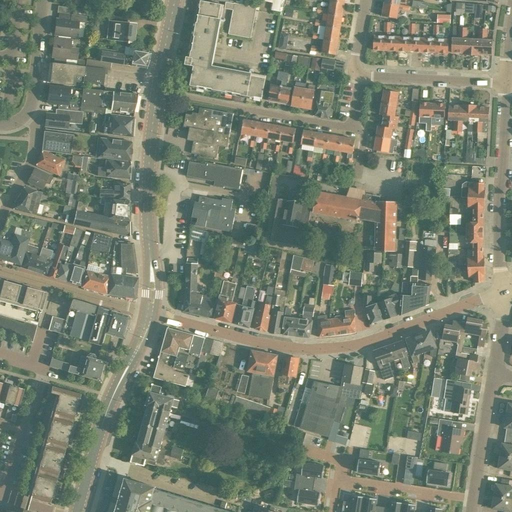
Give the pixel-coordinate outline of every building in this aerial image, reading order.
[(273,3),(272,10),(280,12),(282,0),(265,0),(265,1),(273,3)] [(413,0),(412,7),(422,9),(426,9),(427,3),(423,2),(413,0)] [(221,5),(200,1),(190,58),(187,57),(185,65),(194,67),(190,87),(262,100),(266,79),(209,68),(221,5)] [(225,9),(233,10),(229,34),(251,39),(256,8),(234,3),(234,4),(226,2),(225,9)] [(317,12),(317,13),(342,17),(345,4),(330,2),(329,9),(318,7),(317,8),(313,8),(312,11),(317,12)] [(399,5),(385,3),(382,17),(397,19),(399,8),(399,5)] [(454,15),(460,15),(464,16),(465,3),(456,3),(456,8),(454,8),(454,15)] [(326,27),(340,30),(342,17),(317,13),(328,15),(327,21),(316,20),(315,26),(321,27),(321,26),(326,27)] [(86,16),(70,15),(69,21),(56,20),(54,35),(76,38),(78,23),(85,23),(86,16)] [(450,15),(437,15),(437,24),(450,24),(450,15)] [(103,40),(132,43),(134,25),(105,22),(103,40)] [(452,38),(451,53),(462,54),(463,28),(464,25),(460,25),(459,25),(459,27),(458,27),(458,35),(452,34),(452,38)] [(326,27),(324,40),(338,43),(340,30),(326,27)] [(466,55),(472,56),(472,39),(467,39),(467,28),(463,28),(462,54),(466,54),(466,55)] [(472,39),(472,56),(478,56),(478,55),(482,55),(483,29),(478,29),(478,39),(472,39)] [(487,29),(483,29),(482,55),(492,55),(493,40),(487,40),(487,29)] [(281,33),(279,48),(285,49),(288,34),(281,33)] [(373,50),(387,51),(388,37),(374,36),(373,50)] [(387,51),(399,52),(400,37),(388,37),(387,51)] [(399,52),(411,52),(411,38),(400,37),(399,52)] [(411,52),(423,53),(424,39),(411,38),(411,52)] [(52,57),(76,60),(78,50),(70,49),(71,41),(54,39),(52,57)] [(423,53),(434,54),(435,39),(424,39),(423,53)] [(435,39),(434,54),(448,54),(449,40),(435,39)] [(338,43),(324,40),(323,47),(311,46),(310,51),(336,56),(338,43)] [(131,67),(130,67),(146,69),(150,55),(147,52),(133,50),(132,57),(100,52),(99,62),(131,67)] [(274,59),(285,61),(286,53),(275,51),(274,59)] [(285,66),(297,67),(298,56),(287,55),(285,66)] [(299,56),(298,62),(308,64),(309,57),(299,56)] [(313,57),(311,70),(320,71),(322,59),(313,57)] [(334,71),(336,61),(323,59),(320,74),(326,75),(327,70),(334,71)] [(86,60),(85,67),(86,67),(94,68),(96,61),(86,60)] [(340,60),(338,67),(346,69),(347,62),(340,60)] [(51,63),(49,83),(75,86),(75,82),(84,83),(86,67),(85,67),(51,63)] [(84,83),(103,85),(105,69),(94,68),(86,67),(84,83)] [(273,102),(279,103),(284,72),(279,71),(276,86),(271,85),(268,100),(274,101),(273,102)] [(284,72),(279,103),(283,104),(284,103),(289,104),(292,89),(286,88),(289,73),(284,72)] [(300,107),(301,107),(305,90),(306,84),(296,82),(292,106),(294,106),(294,108),(295,109),(298,110),(300,109),(300,107)] [(305,90),(301,107),(303,108),(303,109),(304,111),(307,111),(309,110),(309,109),(311,109),(315,86),(309,85),(308,91),(305,90)] [(47,103),(67,106),(69,88),(49,86),(47,103)] [(81,100),(79,111),(105,114),(105,109),(111,110),(110,111),(134,113),(138,96),(82,89),(81,100)] [(384,90),(382,102),(396,105),(398,93),(384,90)] [(325,92),(318,91),(314,116),(329,119),(330,117),(332,116),(333,110),(331,109),(332,105),(323,103),(325,92)] [(69,110),(79,111),(81,100),(76,99),(76,104),(70,104),(69,110)] [(384,115),(383,121),(397,124),(399,117),(394,116),(396,105),(382,102),(380,115),(384,115)] [(419,117),(432,118),(433,103),(420,103),(419,117)] [(433,103),(432,118),(445,118),(445,104),(433,103)] [(458,131),(460,106),(449,105),(448,120),(454,121),(453,131),(451,131),(451,135),(457,135),(457,131),(458,131)] [(463,106),(460,106),(458,131),(462,132),(462,121),(468,122),(469,105),(463,105),(463,106)] [(476,105),(469,105),(468,122),(473,122),(473,132),(478,133),(479,107),(476,107),(476,105)] [(489,107),(479,107),(478,133),(488,133),(488,123),(489,107)] [(186,114),(183,127),(190,128),(188,134),(195,136),(191,154),(216,159),(218,146),(227,148),(233,115),(200,108),(198,114),(192,113),(192,115),(186,114)] [(417,110),(411,109),(411,111),(405,110),(404,116),(410,117),(408,125),(414,126),(417,110)] [(44,127),(67,129),(67,124),(75,124),(76,112),(63,111),(63,116),(46,114),(46,116),(43,115),(42,125),(45,126),(44,127)] [(105,115),(103,134),(131,137),(133,118),(110,116),(105,115)] [(241,134),(254,136),(257,122),(244,120),(241,134)] [(378,126),(376,137),(390,139),(392,129),(396,130),(397,124),(383,121),(382,127),(378,126)] [(437,121),(437,131),(431,131),(430,141),(432,141),(431,156),(446,157),(448,127),(441,127),(441,121),(437,121)] [(254,136),(267,138),(270,125),(257,122),(254,136)] [(267,138),(280,141),(283,127),(270,125),(267,138)] [(283,127),(280,141),(294,143),(296,129),(283,127)] [(407,129),(405,142),(406,142),(406,139),(412,140),(413,130),(407,129)] [(301,144),(309,146),(314,147),(317,133),(304,130),(301,144)] [(44,132),(41,150),(70,154),(72,136),(44,132)] [(314,147),(327,149),(329,135),(317,133),(314,147)] [(339,151),(340,151),(342,137),(329,135),(327,149),(335,150),(332,162),(338,163),(339,156),(339,151)] [(342,137),(340,151),(348,153),(346,164),(351,164),(355,140),(342,137)] [(390,139),(376,137),(374,150),(388,153),(390,139)] [(94,157),(130,161),(132,143),(97,139),(94,157)] [(429,159),(429,149),(415,149),(415,159),(429,159)] [(35,166),(58,175),(64,161),(42,151),(35,166)] [(256,169),(261,170),(264,154),(258,153),(256,169)] [(234,164),(245,166),(247,159),(236,157),(234,164)] [(105,161),(105,168),(98,167),(97,176),(104,178),(129,180),(130,163),(105,161)] [(205,164),(189,161),(187,176),(215,182),(214,186),(224,188),(224,186),(239,189),(243,169),(205,162),(205,164)] [(27,183),(41,190),(44,183),(48,185),(52,177),(34,168),(27,183)] [(435,195),(440,196),(442,177),(445,172),(441,172),(437,176),(435,195)] [(68,173),(67,180),(79,182),(79,175),(68,173)] [(65,192),(77,194),(78,186),(79,182),(67,180),(65,192)] [(99,198),(103,199),(128,202),(129,184),(113,182),(113,190),(99,190),(99,198)] [(469,198),(485,198),(485,188),(484,188),(484,183),(474,183),(466,182),(462,184),(461,198),(469,198)] [(23,188),(16,199),(36,203),(38,203),(39,203),(41,193),(36,192),(23,188)] [(308,214),(309,214),(310,212),(356,221),(357,220),(359,220),(359,219),(367,220),(367,217),(376,218),(375,251),(395,252),(396,222),(400,222),(400,218),(396,218),(397,202),(380,202),(380,197),(362,194),(360,200),(317,192),(314,206),(310,205),(308,214)] [(73,194),(70,207),(76,208),(78,202),(79,195),(73,194)] [(200,196),(197,207),(194,207),(191,225),(231,233),(235,213),(231,212),(233,200),(222,198),(222,200),(200,196)] [(473,208),(473,216),(483,216),(483,210),(485,210),(485,198),(469,198),(469,208),(473,208)] [(36,203),(16,199),(12,206),(13,210),(35,216),(37,207),(39,203),(38,203),(36,203)] [(128,202),(103,199),(102,203),(111,204),(111,205),(110,215),(109,218),(129,222),(128,202)] [(303,248),(309,214),(308,214),(310,205),(279,199),(270,241),(303,248)] [(76,208),(73,224),(129,236),(129,222),(109,218),(95,215),(96,210),(86,208),(87,204),(78,202),(76,208)] [(72,225),(73,224),(76,208),(70,207),(66,223),(72,225)] [(33,224),(35,219),(8,213),(2,231),(0,230),(0,259),(20,265),(33,224)] [(466,223),(466,233),(483,233),(483,216),(473,216),(473,223),(466,223)] [(249,223),(248,231),(259,232),(260,224),(249,223)] [(200,255),(207,256),(211,233),(191,227),(190,239),(202,243),(200,255)] [(74,229),(73,233),(71,238),(69,246),(76,248),(82,230),(74,229)] [(89,249),(87,261),(90,262),(88,271),(85,270),(81,287),(106,295),(109,276),(107,276),(110,266),(110,261),(106,260),(108,254),(112,237),(94,233),(89,249)] [(472,243),(472,250),(483,250),(483,233),(466,233),(466,243),(472,243)] [(244,253),(245,253),(248,242),(244,241),(243,243),(239,241),(238,247),(245,249),(244,253)] [(133,243),(114,242),(109,279),(107,295),(133,299),(136,296),(137,277),(133,243)] [(248,242),(245,253),(254,256),(257,245),(248,242)] [(20,268),(33,272),(38,257),(35,256),(37,248),(27,245),(20,268)] [(47,277),(55,279),(59,264),(63,265),(64,262),(67,251),(65,256),(64,255),(66,247),(58,245),(55,253),(56,253),(56,254),(54,260),(52,267),(51,267),(47,277)] [(433,247),(432,247),(423,247),(420,281),(431,281),(433,247)] [(468,257),(468,268),(485,268),(485,256),(483,256),(483,250),(472,250),(472,257),(468,257)] [(55,279),(67,282),(71,265),(68,264),(71,252),(67,251),(64,262),(63,265),(59,264),(55,279)] [(405,251),(404,260),(413,261),(414,252),(405,251)] [(71,265),(67,282),(78,285),(84,264),(84,253),(77,252),(72,264),(71,265)] [(368,253),(367,263),(374,263),(381,264),(381,253),(368,253)] [(389,262),(389,267),(402,268),(403,254),(390,253),(389,260),(392,260),(392,262),(389,262)] [(38,257),(33,272),(47,276),(52,261),(38,257)] [(301,270),(311,272),(314,261),(304,258),(301,270)] [(183,312),(199,316),(204,296),(196,294),(198,264),(186,264),(185,296),(186,296),(183,312)] [(323,285),(334,286),(336,266),(325,264),(323,285)] [(485,268),(468,268),(468,278),(474,278),(474,283),(484,283),(484,278),(485,278),(485,268)] [(362,273),(350,272),(349,286),(361,287),(362,273)] [(0,334),(31,343),(37,327),(46,294),(0,280),(0,334)] [(215,319),(223,321),(230,288),(235,290),(236,284),(224,281),(221,296),(215,319)] [(410,283),(409,296),(409,312),(429,305),(430,285),(410,283)] [(237,305),(232,323),(249,328),(256,302),(253,301),(256,288),(247,286),(242,306),(237,305)] [(223,321),(232,323),(237,305),(236,305),(236,304),(232,303),(235,290),(230,288),(223,321)] [(280,307),(279,312),(273,311),(269,333),(280,335),(284,313),(287,291),(275,289),(272,305),(280,307)] [(204,296),(199,316),(213,319),(216,303),(218,294),(215,294),(214,298),(204,296)] [(397,315),(394,306),(399,304),(396,294),(386,298),(387,301),(379,304),(384,319),(386,319),(388,320),(391,318),(392,317),(397,315)] [(363,304),(371,305),(372,295),(364,295),(363,304)] [(272,297),(267,296),(265,305),(259,303),(253,329),(267,332),(271,316),(268,315),(272,297)] [(409,312),(409,296),(401,296),(400,316),(409,312)] [(299,319),(297,337),(310,338),(313,317),(315,305),(314,305),(315,299),(309,298),(309,304),(304,304),(303,308),(302,308),(301,315),(303,315),(302,320),(299,319)] [(58,333),(87,341),(97,308),(72,300),(69,309),(66,321),(51,317),(48,330),(58,333)] [(363,309),(366,316),(367,315),(370,324),(376,322),(378,323),(381,322),(382,320),(383,320),(378,304),(363,309)] [(105,310),(97,308),(87,341),(87,343),(101,347),(97,361),(103,363),(111,336),(105,334),(111,312),(105,310)] [(345,317),(343,318),(345,334),(357,333),(354,310),(345,311),(345,317)] [(126,316),(111,312),(105,334),(111,336),(123,339),(129,320),(126,316)] [(332,336),(331,319),(327,320),(326,315),(318,316),(317,321),(319,337),(332,336)] [(282,335),(297,337),(299,319),(285,317),(282,335)] [(343,318),(331,319),(332,336),(345,334),(343,318)] [(458,345),(456,352),(461,353),(462,347),(463,347),(465,333),(468,318),(467,318),(466,324),(453,321),(452,326),(445,325),(442,340),(457,342),(457,344),(458,345)] [(483,321),(468,318),(465,333),(479,336),(478,346),(484,347),(488,325),(482,324),(483,321)] [(158,363),(174,368),(195,374),(201,352),(205,338),(168,328),(158,363)] [(430,331),(417,336),(422,352),(431,349),(430,356),(435,357),(437,347),(436,347),(430,331)] [(422,352),(417,336),(407,339),(415,363),(419,362),(417,354),(422,352)] [(224,343),(205,338),(201,352),(220,357),(224,343)] [(403,341),(387,346),(393,361),(400,359),(404,369),(410,367),(407,356),(408,356),(403,341)] [(393,361),(387,346),(374,351),(384,380),(394,377),(389,363),(393,361)] [(462,347),(461,353),(479,357),(481,350),(463,347),(462,347)] [(248,396),(270,400),(274,377),(278,355),(251,350),(248,372),(252,373),(248,396)] [(461,353),(456,352),(455,358),(458,358),(455,374),(470,376),(472,369),(477,370),(479,357),(461,353)] [(76,368),(62,364),(60,369),(100,381),(105,364),(103,363),(97,361),(95,360),(95,359),(93,355),(90,354),(87,356),(87,357),(86,357),(86,358),(81,357),(78,366),(77,365),(76,368)] [(279,376),(278,383),(288,384),(289,376),(296,377),(299,359),(285,357),(282,376),(279,376)] [(174,368),(158,363),(154,378),(186,387),(189,375),(174,371),(174,368)] [(342,387),(341,396),(348,398),(348,397),(349,389),(354,390),(358,391),(359,385),(363,368),(346,365),(345,367),(344,367),(343,372),(344,372),(343,382),(342,387)] [(375,371),(365,369),(362,383),(366,383),(364,393),(372,395),(374,385),(372,384),(375,371)] [(237,392),(245,394),(249,376),(242,375),(237,392)] [(468,390),(461,389),(462,382),(447,379),(444,399),(454,400),(452,412),(467,414),(469,401),(467,400),(468,390)] [(342,387),(314,381),(300,428),(329,438),(329,437),(334,421),(340,401),(341,396),(342,387)] [(4,384),(0,397),(0,401),(5,403),(5,405),(8,406),(14,387),(4,384)] [(146,406),(148,406),(170,413),(172,406),(177,408),(179,401),(174,399),(164,396),(165,391),(161,390),(162,387),(152,384),(146,406)] [(14,387),(8,406),(11,407),(11,405),(19,407),(24,390),(14,387)] [(56,402),(53,412),(73,418),(79,395),(51,387),(49,394),(54,395),(58,396),(56,402)] [(205,397),(215,401),(219,390),(208,387),(205,397)] [(27,508),(30,498),(38,468),(46,440),(53,412),(56,402),(58,396),(54,395),(52,401),(26,497),(25,499),(23,507),(22,510),(26,511),(27,508)] [(236,396),(233,405),(268,417),(271,408),(236,396)] [(340,401),(334,421),(340,423),(345,407),(341,406),(343,402),(340,401)] [(148,406),(143,424),(171,433),(171,432),(165,431),(170,413),(148,406)] [(271,408),(268,417),(268,418),(274,420),(277,409),(271,408)] [(183,409),(181,416),(208,424),(208,422),(200,420),(201,415),(183,409)] [(280,422),(284,412),(278,410),(274,420),(280,422)] [(53,412),(46,440),(66,445),(73,418),(53,412)] [(208,424),(181,416),(180,420),(198,426),(199,425),(207,427),(208,424)] [(435,450),(441,451),(441,452),(458,454),(460,441),(462,441),(464,430),(461,430),(462,423),(430,417),(429,423),(439,424),(437,436),(435,450)] [(143,424),(138,442),(166,451),(166,450),(160,449),(163,439),(169,441),(171,433),(143,424)] [(406,439),(420,441),(421,433),(408,431),(406,439)] [(46,440),(38,468),(58,474),(66,445),(46,440)] [(166,451),(138,442),(136,442),(130,462),(144,466),(145,463),(155,466),(156,463),(163,464),(165,456),(164,456),(166,451)] [(511,445),(502,444),(500,456),(511,457),(511,445)] [(173,446),(171,452),(182,455),(183,449),(173,446)] [(511,457),(500,456),(499,468),(511,470),(510,477),(511,477),(511,457)] [(381,463),(359,459),(357,472),(379,476),(381,463)] [(296,473),(295,482),(314,485),(315,477),(322,478),(324,466),(303,462),(301,474),(296,473)] [(58,474),(38,468),(30,498),(50,503),(58,474)] [(428,470),(426,483),(446,486),(448,486),(450,473),(449,473),(428,470)] [(155,488),(126,479),(115,511),(275,511),(254,506),(252,511),(231,511),(155,489),(155,488)] [(496,484),(494,497),(511,499),(511,480),(509,480),(508,486),(496,484)] [(313,492),(314,485),(295,482),(294,490),(299,491),(297,502),(318,506),(320,493),(313,492)] [(343,501),(341,511),(361,511),(364,497),(352,495),(351,502),(343,501)] [(364,497),(361,511),(381,511),(382,507),(375,506),(376,499),(364,497)] [(511,499),(494,497),(492,509),(504,511),(511,511),(511,506),(511,503),(511,499)] [(382,507),(381,511),(401,511),(403,503),(390,501),(389,508),(382,507)] [(403,503),(401,511),(416,511),(414,511),(415,505),(403,503)]
